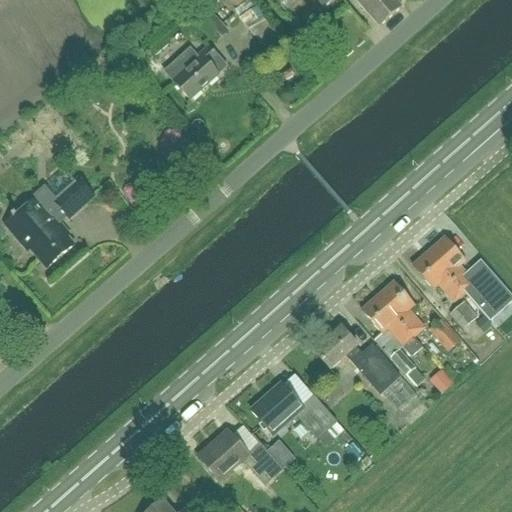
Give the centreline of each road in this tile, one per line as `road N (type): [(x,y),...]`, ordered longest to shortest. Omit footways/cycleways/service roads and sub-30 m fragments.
road 1 (primary): [(58,511),(511,112)]
road 2 (unclassified): [(0,395),(451,0)]
